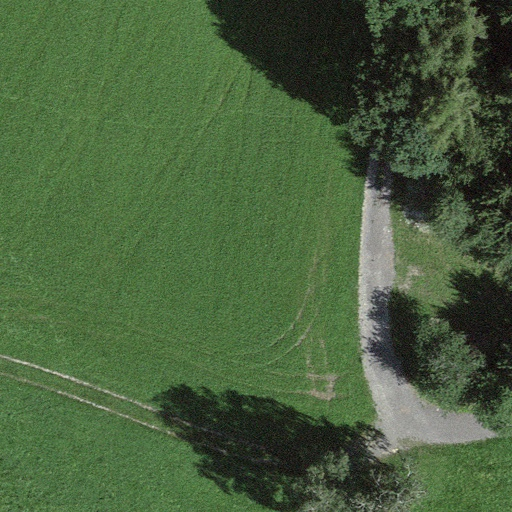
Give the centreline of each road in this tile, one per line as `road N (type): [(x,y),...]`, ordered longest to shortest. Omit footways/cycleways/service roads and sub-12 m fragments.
road 1 (track): [(511,422),(412,437),(347,461),(307,462),(234,447),(0,364)]
road 2 (track): [(412,437),(378,332),(373,246),(409,0)]
